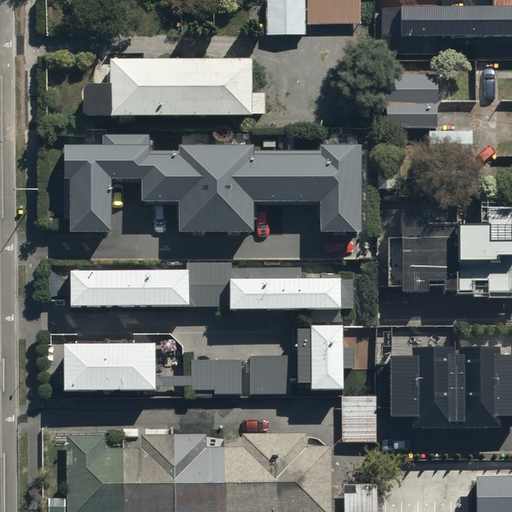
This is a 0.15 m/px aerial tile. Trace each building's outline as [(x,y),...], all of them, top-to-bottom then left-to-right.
[(360,0),(266,0),(267,35),(306,35),(306,21),(361,21),(360,0)] [(434,39),(511,38),(511,7),(383,9),(384,53),(434,53),(434,39)] [(252,55),(111,56),(110,80),(92,81),(91,81),(90,81),(89,81),(89,82),(88,82),(87,83),(86,83),(86,84),(85,85),(84,86),(84,103),(84,104),(84,105),(84,106),(84,107),(85,108),(85,109),(85,110),(86,111),(86,112),(87,112),(87,113),(88,113),(88,114),(89,114),(265,113),(265,91),(252,91),(252,55)] [(386,126),(435,126),(434,72),(409,72),(409,79),(386,80),(386,126)] [(472,129),(427,129),(427,157),(472,157),(472,129)] [(322,156),(253,156),(253,147),(179,147),(179,157),(151,157),(151,137),(105,138),(106,148),(67,148),(67,180),(72,180),(72,233),(113,233),(113,181),(144,181),(144,204),(180,204),(180,233),(254,233),(254,204),(318,204),(318,236),(359,235),(359,148),(322,148),(322,156)] [(399,155),(376,155),(376,188),(399,188),(399,155)] [(398,214),(399,239),(385,240),(386,289),(400,288),(400,295),(426,294),(425,284),(441,283),(442,294),(471,293),(470,284),(485,284),(485,295),(511,293),(511,226),(510,226),(510,214),(485,214),(485,223),(452,224),(452,227),(424,228),(424,213),(398,214)] [(187,265),(71,267),(70,307),(353,309),(354,276),(301,276),(301,265),(231,265),(231,260),(187,260),(187,265)] [(311,324),(297,325),(297,379),(310,379),(310,390),(343,390),(342,321),(311,321),(311,324)] [(157,339),(64,339),(65,390),(156,389),(156,385),(192,385),(192,389),(215,389),(215,393),(241,392),(241,359),(191,359),(191,373),(157,374),(157,339)] [(409,357),(386,357),(386,369),(378,369),(378,412),(390,412),(390,419),(411,419),(411,428),(496,428),(496,418),(491,418),(491,414),(511,413),(511,356),(496,356),(496,349),(456,349),(455,354),(448,354),(449,349),(409,349),(409,357)] [(292,354),(250,354),(251,391),(292,391),(292,354)] [(375,395),(341,395),(342,442),(375,441),(375,395)] [(110,432),(68,432),(68,511),(331,511),(331,446),(308,446),(308,431),(243,431),(243,443),(207,443),(207,431),(142,432),(143,445),(110,445),(110,432)] [(511,511),(511,471),(472,472),(472,511),(511,511)] [(374,511),(374,484),(342,484),(343,511),(374,511)]
